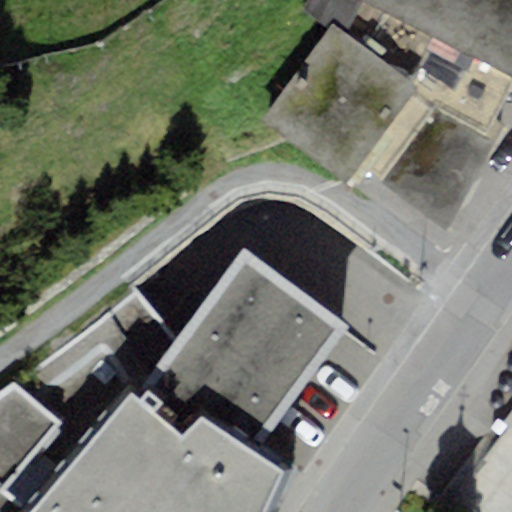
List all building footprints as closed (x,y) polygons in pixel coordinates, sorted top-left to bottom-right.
[(306,0),(300,12),(329,29),(332,25),(346,33),(368,3),(364,1),(362,0),(306,0)] [(511,77),(511,0),(362,0),(364,1),(368,3),(511,77)] [(511,79),(511,77),(368,3),(346,33),(417,87),(411,95),(431,110),(486,135),(511,79)] [(368,195),(431,110),(411,95),(417,87),(346,33),(332,25),(329,29),(263,117),(368,195)] [(243,450),(342,326),(243,250),(177,343),(137,293),(13,384),(0,395),(0,511),(263,511),(278,474),(243,450)]
